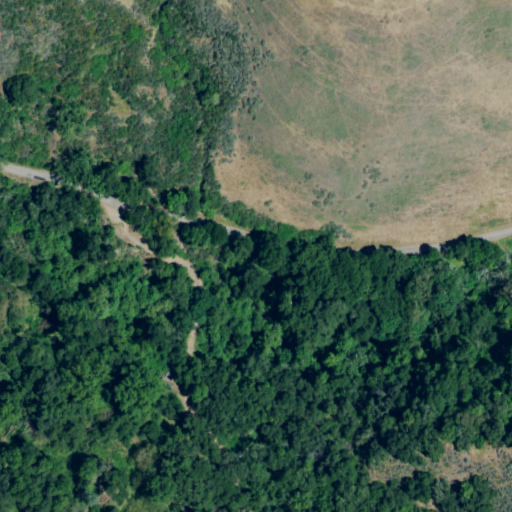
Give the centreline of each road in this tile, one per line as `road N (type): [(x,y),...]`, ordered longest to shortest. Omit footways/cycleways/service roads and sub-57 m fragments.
road 1 (track): [(182,340),(182,382),(254,511)]
road 2 (track): [(116,206),(122,237),(182,269),(191,303)]
